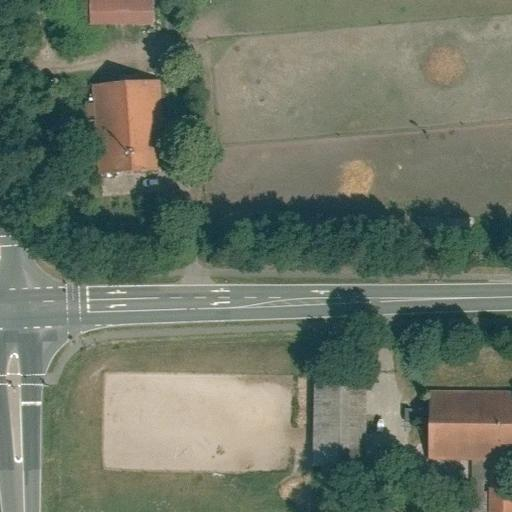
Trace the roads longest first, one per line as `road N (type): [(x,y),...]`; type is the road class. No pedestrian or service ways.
road 1 (secondary): [(511,296),(28,307)]
road 2 (tertiary): [(27,511),(28,307)]
